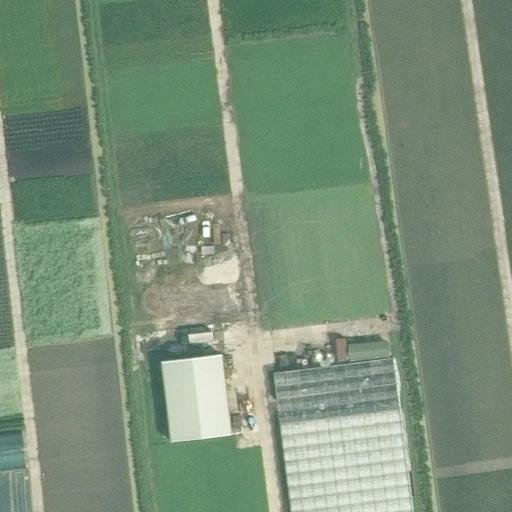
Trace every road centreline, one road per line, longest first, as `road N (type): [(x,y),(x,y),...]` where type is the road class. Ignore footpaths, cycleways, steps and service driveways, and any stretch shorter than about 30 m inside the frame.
road 1 (track): [(511,347),(462,0)]
road 2 (track): [(259,341),(211,0)]
road 3 (track): [(37,511),(0,174)]
road 4 (track): [(276,511),(259,341),(392,324)]
